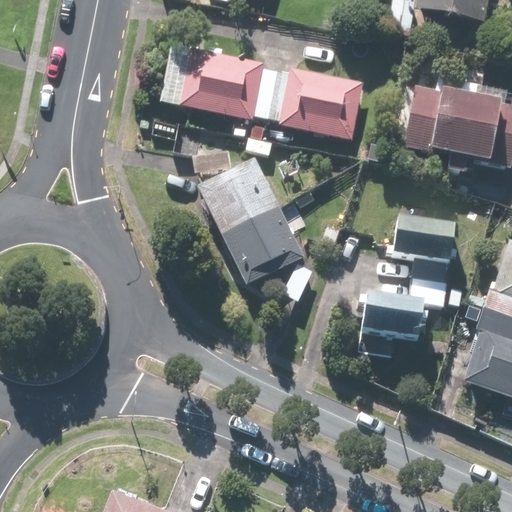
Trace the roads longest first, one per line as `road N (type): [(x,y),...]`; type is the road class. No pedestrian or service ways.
road 1 (tertiary): [(126,318),(511,499)]
road 2 (tertiary): [(409,511),(101,375)]
road 3 (tertiary): [(71,140),(96,0)]
